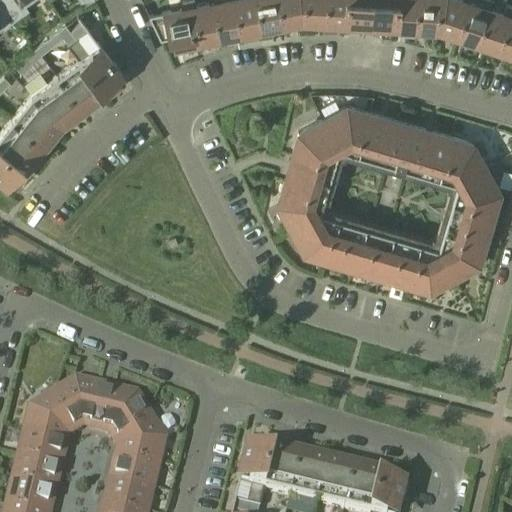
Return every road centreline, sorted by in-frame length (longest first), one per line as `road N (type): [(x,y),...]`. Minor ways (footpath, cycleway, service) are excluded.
road 1 (residential): [(511,259),(484,366),(359,335),(267,301),(248,284)]
road 2 (residential): [(169,110),(237,87),(335,77),(392,82),(511,114)]
road 3 (residential): [(443,511),(450,467),(439,454),(214,384)]
road 4 (residential): [(214,384),(18,306)]
road 5 (residential): [(248,284),(169,110)]
road 6 (residential): [(27,217),(85,148),(161,93)]
road 7 (residential): [(182,511),(214,384)]
